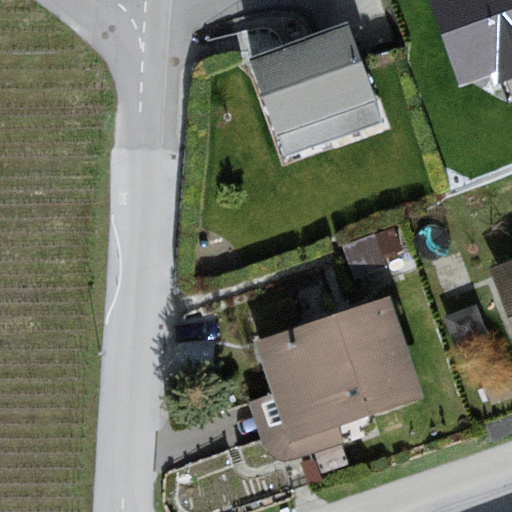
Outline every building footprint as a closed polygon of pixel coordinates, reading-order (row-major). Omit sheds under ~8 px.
[(511,0),(424,0),(450,98),(511,74),(511,0)] [(258,54),(284,147),(376,121),(350,28),(258,54)] [(511,249),(482,261),(511,345),(511,249)] [(267,338),(299,439),(424,400),(392,299),(267,338)] [(252,395),(273,452),(293,444),(272,388),(252,395)]
